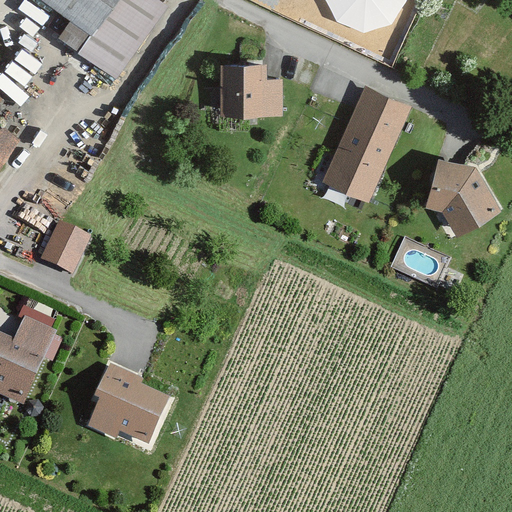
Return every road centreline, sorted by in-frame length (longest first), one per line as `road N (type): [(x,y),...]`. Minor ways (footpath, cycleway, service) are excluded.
road 1 (residential): [(221,0),(485,118)]
road 2 (residential): [(0,17),(52,51),(71,82),(53,136),(0,218)]
